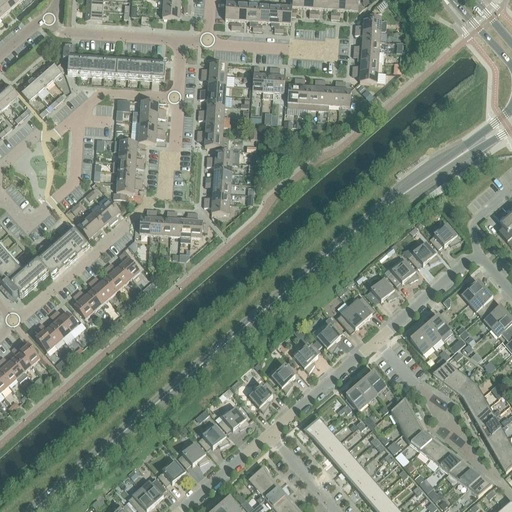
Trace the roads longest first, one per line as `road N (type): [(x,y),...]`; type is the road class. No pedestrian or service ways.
road 1 (secondary): [(30,511),(388,204)]
road 2 (residential): [(77,119),(72,186),(26,223),(0,198)]
road 3 (secondary): [(511,109),(388,204)]
road 4 (residential): [(14,322),(128,223)]
road 5 (secondary): [(388,204),(511,128)]
road 6 (residential): [(46,16),(74,34),(181,41)]
road 7 (residential): [(271,434),(376,344)]
road 8 (residential): [(132,219),(163,194),(176,98)]
road 9 (residential): [(376,344),(479,255)]
road 10 (residential): [(206,42),(335,52)]
